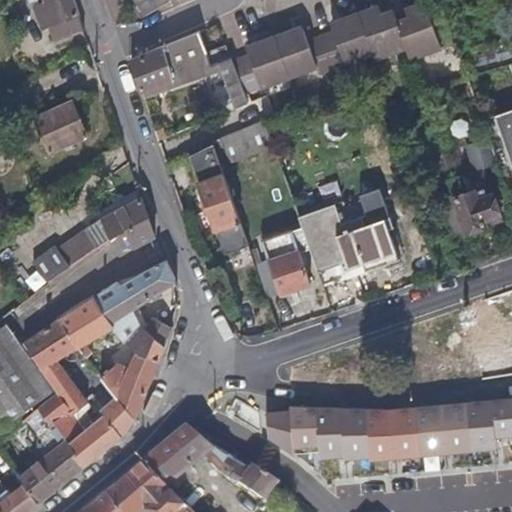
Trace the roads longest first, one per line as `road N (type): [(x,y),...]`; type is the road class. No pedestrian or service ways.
road 1 (unclassified): [(202,388),(216,330),(103,51)]
road 2 (unclassified): [(202,388),(274,351),(511,265)]
road 3 (unclassified): [(51,511),(202,388)]
road 4 (residential): [(103,51),(222,0)]
